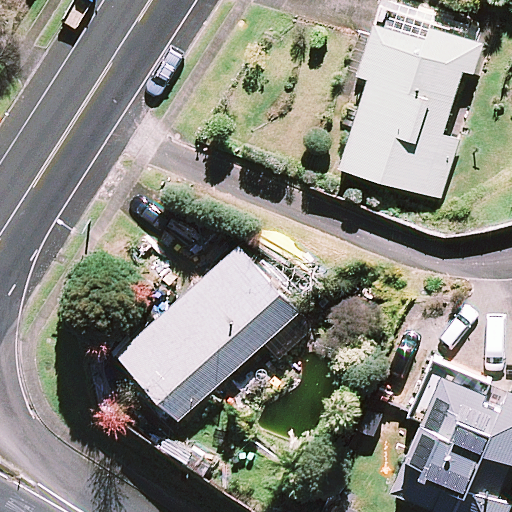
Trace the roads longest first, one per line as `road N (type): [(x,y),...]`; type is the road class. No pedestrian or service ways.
road 1 (residential): [(80,107),(246,194),(432,260),(511,258)]
road 2 (residential): [(0,234),(80,107)]
road 3 (residential): [(80,107),(148,0)]
